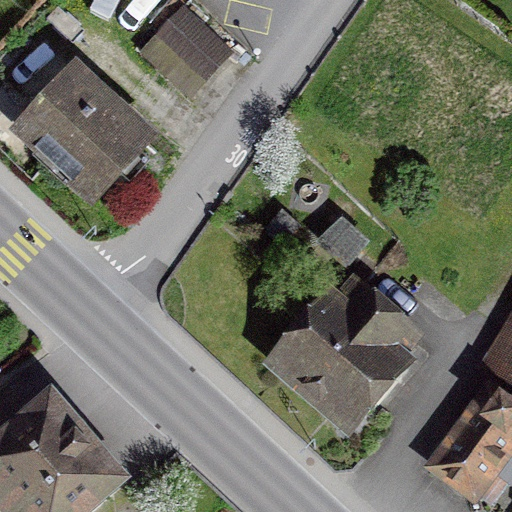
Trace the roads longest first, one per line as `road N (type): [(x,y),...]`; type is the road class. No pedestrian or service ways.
road 1 (residential): [(323,0),(96,330)]
road 2 (secondary): [(96,330),(291,511)]
road 3 (secondary): [(0,239),(96,330)]
